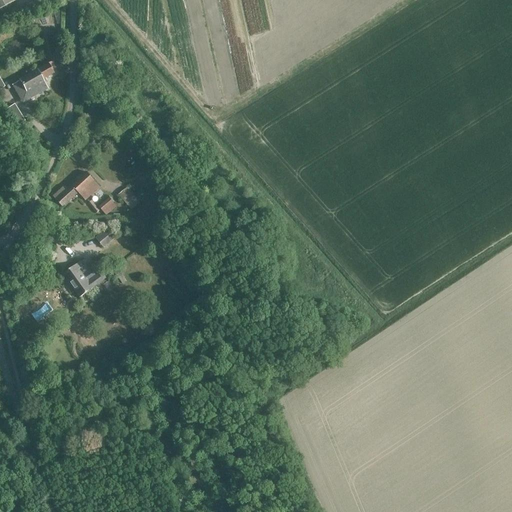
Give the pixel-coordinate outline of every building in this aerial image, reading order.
[(18,80),(19,81),(11,85),(22,103),(47,89),(42,80),(53,73),(52,71),(55,69),(51,61),(18,80)] [(23,121),(14,103),(5,108),(14,126),(23,121)] [(86,199),(101,185),(88,171),(67,190),(64,186),(54,196),(63,206),(79,191),(86,199)] [(140,202),(127,187),(118,195),(131,210),(140,202)] [(116,206),(109,198),(99,206),(106,214),(116,206)] [(99,210),(91,200),(88,203),(96,213),(99,210)] [(97,239),(104,248),(117,238),(109,229),(97,239)] [(80,296),(107,276),(96,261),(90,265),(96,273),(87,279),(79,268),(84,264),(81,260),(63,273),(80,296)] [(180,272),(184,268),(179,261),(174,265),(180,272)]
